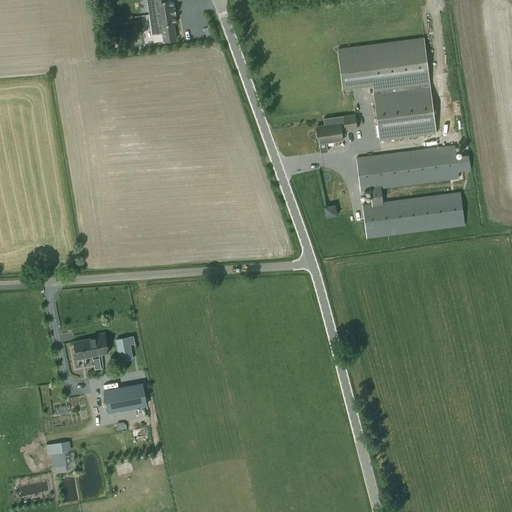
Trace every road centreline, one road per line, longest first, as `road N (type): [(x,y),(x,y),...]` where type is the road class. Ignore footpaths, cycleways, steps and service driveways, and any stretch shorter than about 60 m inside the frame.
road 1 (unclassified): [(0,285),(311,263)]
road 2 (unclassified): [(311,263),(219,0)]
road 3 (unclassified): [(378,511),(311,263)]
